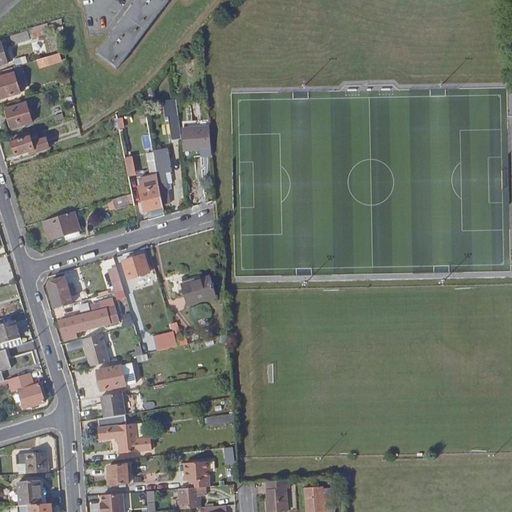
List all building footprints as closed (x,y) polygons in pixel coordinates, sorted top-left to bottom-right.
[(137,0),(97,54),(118,69),(168,0),(137,0)] [(46,24),(26,31),(26,32),(29,39),(49,33),(46,24)] [(29,39),(26,32),(3,39),(6,48),(29,41),(29,39)] [(0,44),(0,66),(11,64),(6,50),(3,51),(0,45),(0,44)] [(58,55),(44,60),(46,67),(61,63),(58,55)] [(17,64),(27,62),(25,56),(16,58),(17,64)] [(14,74),(0,77),(0,99),(20,94),(14,74)] [(26,104),(5,111),(11,130),(32,123),(26,104)] [(210,149),(208,128),(179,131),(182,152),(199,150),(210,149)] [(31,144),(27,133),(9,138),(15,157),(27,153),(29,157),(49,151),(45,140),(31,144)] [(149,134),(142,136),(144,148),(151,147),(149,134)] [(128,176),(137,175),(132,156),(124,157),(128,176)] [(165,158),(154,160),(154,161),(157,176),(159,189),(166,187),(164,175),(168,174),(165,158)] [(157,176),(154,161),(146,163),(149,177),(157,176)] [(144,212),(162,208),(159,189),(140,192),(139,185),(130,187),(132,196),(133,202),(142,200),(144,212)] [(130,207),(127,197),(114,201),(117,211),(130,207)] [(75,212),(45,221),(51,240),(81,232),(75,212)] [(145,256),(124,263),(132,287),(152,281),(145,256)] [(117,300),(127,297),(117,266),(107,269),(117,300)] [(49,287),(56,311),(74,305),(70,293),(75,292),(73,287),(77,286),(74,277),(52,284),(49,287)] [(202,277),(177,284),(180,293),(184,292),(188,307),(217,298),(211,279),(203,281),(202,277)] [(88,302),(79,303),(80,311),(89,310),(88,302)] [(108,311),(60,323),(66,342),(79,339),(78,334),(112,325),(108,311)] [(9,317),(0,319),(0,351),(20,345),(13,321),(11,322),(9,317)] [(209,317),(191,321),(192,328),(211,324),(209,317)] [(177,322),(171,323),(173,333),(179,332),(177,322)] [(92,369),(112,364),(103,335),(84,341),(92,369)] [(180,348),(188,345),(187,338),(177,340),(180,348)] [(16,378),(31,374),(23,350),(4,356),(6,361),(10,360),(16,378)] [(123,367),(99,373),(103,392),(128,387),(123,367)] [(39,386),(18,392),(23,410),(45,404),(39,386)] [(100,396),(103,418),(127,414),(123,392),(100,396)] [(230,413),(204,419),(206,427),(232,421),(230,413)] [(102,442),(139,437),(138,426),(129,426),(128,416),(101,420),(102,429),(101,430),(102,442)] [(139,441),(139,437),(102,442),(119,440),(121,456),(153,452),(152,439),(139,441)] [(225,464),(234,464),(233,447),(224,448),(225,464)] [(29,474),(50,473),(48,453),(19,455),(20,466),(21,465),(28,464),(29,474)] [(207,487),(211,487),(209,463),(187,464),(187,482),(191,482),(192,489),(207,487)] [(115,484),(115,485),(125,485),(125,483),(129,483),(128,465),(110,466),(111,484),(115,484)] [(135,484),(158,482),(158,473),(147,473),(147,477),(134,478),(135,484)] [(31,506),(42,505),(40,481),(20,483),(21,507),(31,506)] [(290,487),(290,481),(268,483),(270,503),(268,503),(268,511),(288,511),(286,487),(290,487)] [(315,486),(307,486),(308,511),(326,511),(324,489),(315,490),(315,486)] [(208,497),(207,487),(192,489),(180,489),(182,510),(203,508),(202,498),(208,497)] [(154,501),(154,491),(146,491),(147,502),(154,501)] [(103,507),(103,511),(126,511),(125,494),(104,495),(105,503),(105,506),(103,507)] [(147,503),(147,511),(155,511),(155,503),(147,503)]
